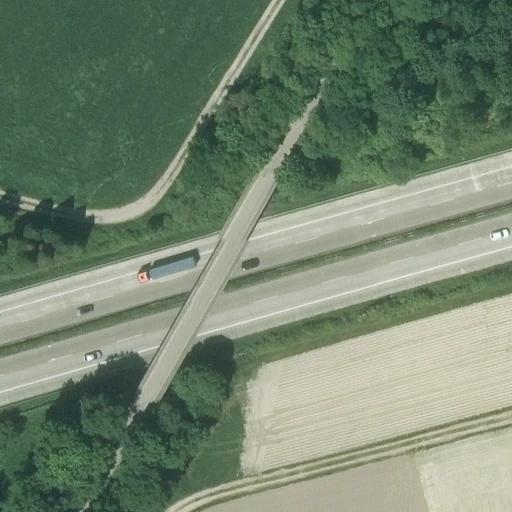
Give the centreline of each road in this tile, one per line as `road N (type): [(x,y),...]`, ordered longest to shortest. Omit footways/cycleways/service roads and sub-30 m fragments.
road 1 (unclassified): [(81,511),(373,0)]
road 2 (motorway): [(0,378),(511,231)]
road 3 (motorway): [(511,187),(0,331)]
road 4 (track): [(279,0),(132,233),(0,198)]
road 5 (track): [(173,511),(511,416)]
